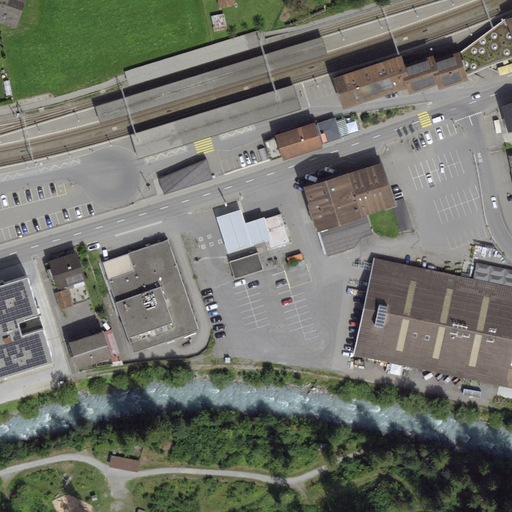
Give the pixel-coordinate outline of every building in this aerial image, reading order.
[(26,0),(0,0),(0,23),(17,29),(26,0)] [(234,0),(217,0),(220,8),(236,4),(234,0)] [(511,16),(506,19),(505,18),(459,52),(468,74),(481,69),(487,67),(502,74),(511,70),(511,16)] [(262,30),(125,72),(128,84),(266,43),(262,30)] [(322,34),(95,104),(101,123),(138,113),(328,53),(322,34)] [(468,74),(459,52),(435,60),(433,55),(404,64),(409,76),(404,78),(407,86),(410,94),(437,85),(439,90),(469,80),(468,74)] [(409,76),(404,64),(401,54),(333,77),(343,108),(407,86),(404,78),(409,76)] [(130,133),(132,141),(295,91),(292,82),(130,133)] [(295,91),(132,141),(138,157),(202,137),(300,107),(295,91)] [(511,102),(497,106),(504,133),(511,131),(511,102)] [(335,117),(316,124),(323,145),(342,138),(336,122),(335,117)] [(344,119),(336,122),(342,138),(350,135),(344,119)] [(315,122),(275,135),(276,137),(265,142),(271,160),(282,156),(284,161),(324,148),(323,145),(316,124),(315,122)] [(349,168),(363,212),(397,201),(382,157),(349,168)] [(206,158),(159,178),(164,194),(212,179),(206,158)] [(363,212),(349,168),(348,167),(303,181),(318,226),(363,212)] [(241,209),(216,217),(216,219),(227,253),(268,240),(261,220),(261,218),(245,223),(242,211),(241,209)] [(363,212),(318,226),(326,253),(355,244),(362,235),(369,233),(363,212)] [(281,213),(261,220),(268,240),(270,248),(290,242),(281,213)] [(166,239),(99,262),(130,352),(197,330),(166,239)] [(73,252),(44,261),(52,288),(81,279),(73,252)] [(257,254),(229,262),(231,269),(234,279),(262,271),(259,260),(257,254)] [(511,290),(376,262),(357,352),(511,384),(511,290)] [(0,377),(51,362),(26,281),(0,288),(0,377)] [(67,291),(54,294),(58,310),(71,307),(67,291)] [(98,333),(62,344),(72,375),(108,363),(98,333)] [(140,461),(111,456),(109,467),(138,472),(140,461)]
